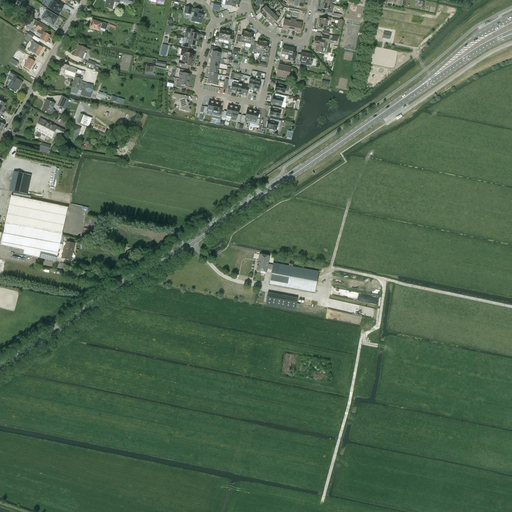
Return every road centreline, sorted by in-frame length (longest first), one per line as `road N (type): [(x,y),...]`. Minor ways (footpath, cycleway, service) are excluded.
road 1 (primary): [(0,371),(421,85)]
road 2 (track): [(347,206),(330,268),(511,307)]
road 3 (tertiary): [(0,143),(85,0)]
